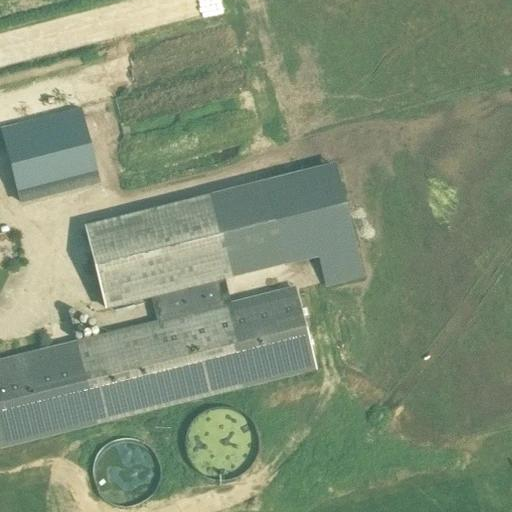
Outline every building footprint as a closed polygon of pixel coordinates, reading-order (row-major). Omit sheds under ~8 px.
[(204,56),(221,53),(217,31),(200,34),(204,56)] [(20,205),(99,185),(80,110),(1,131),(15,188),(20,205)] [(305,171),(318,246),(352,240),(340,166),(305,171)] [(231,307),(224,278),(285,263),(266,186),(85,231),(104,308),(150,297),(157,326),(76,346),(0,364),(0,446),(96,423),(314,369),(295,291),(231,307)] [(159,473),(159,472),(158,467),(156,459),(153,453),(149,448),(144,445),(138,441),(127,439),(121,439),(115,441),(109,444),(103,448),(99,453),(96,458),(93,464),(93,471),(93,479),(95,484),(98,490),(101,494),(105,498),(110,502),(117,504),(124,506),(131,505),(138,503),(144,500),(148,497),(153,491),(156,486),(158,480),(159,473)]
